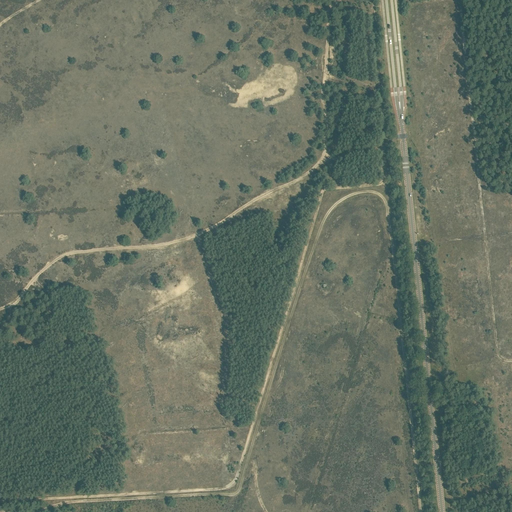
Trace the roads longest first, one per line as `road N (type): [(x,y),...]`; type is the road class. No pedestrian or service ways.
road 1 (track): [(0,501),(233,482),(322,190),(383,181),(381,149),(330,158)]
road 2 (secondary): [(443,511),(402,126)]
road 3 (track): [(324,149),(312,170),(198,233),(67,254),(0,309)]
road 4 (track): [(338,0),(327,12),(322,93),(330,158)]
road 5 (secondary): [(385,0),(402,126)]
road 6 (secondary): [(402,126),(391,0)]
